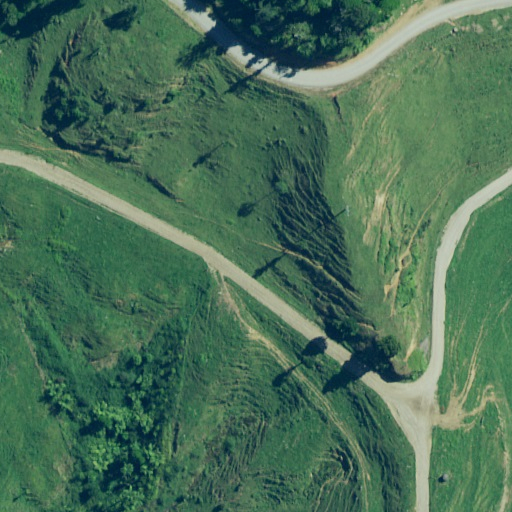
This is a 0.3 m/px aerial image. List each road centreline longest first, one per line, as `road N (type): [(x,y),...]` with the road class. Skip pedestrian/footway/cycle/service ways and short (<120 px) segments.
road 1 (track): [(0,151),(43,163),(183,232),(435,414)]
road 2 (track): [(435,414),(435,307),(452,223),(511,174)]
